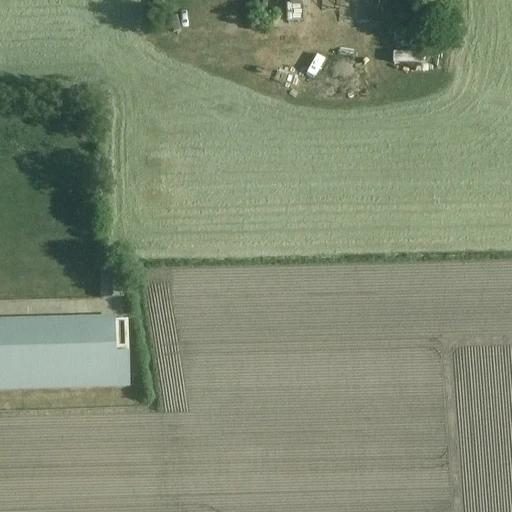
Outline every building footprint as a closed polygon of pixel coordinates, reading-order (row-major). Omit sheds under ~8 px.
[(264,0),(265,2),(267,2),(268,21),(294,21),(293,1),(302,0),(264,0)] [(388,0),(322,0),(322,12),(339,11),(339,23),(383,22),(383,10),(389,10),(388,0)] [(440,70),(441,57),(409,56),(408,68),(440,70)] [(411,101),(431,90),(425,79),(405,89),(411,101)] [(115,319),(0,322),(0,379),(117,376),(115,319)]
